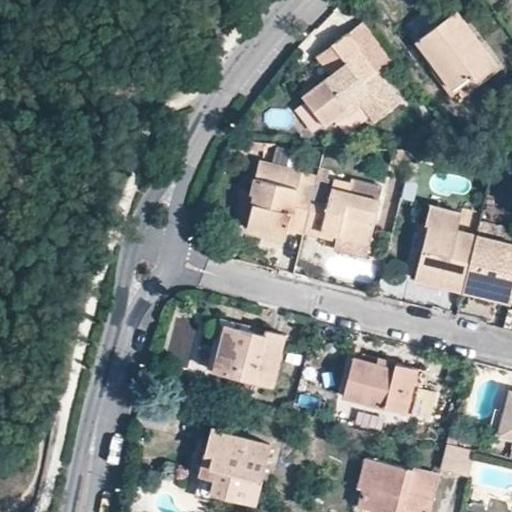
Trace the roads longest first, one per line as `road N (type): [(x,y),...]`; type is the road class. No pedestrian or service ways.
road 1 (residential): [(170,262),(511,349)]
road 2 (residential): [(170,262),(185,164),(234,83),(305,0)]
road 3 (residential): [(80,511),(104,381),(125,318),(170,262)]
